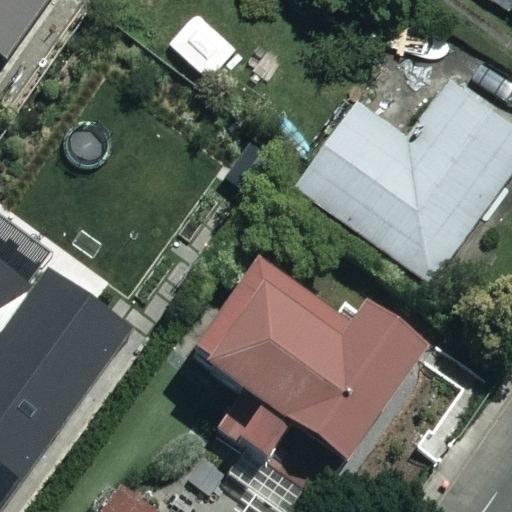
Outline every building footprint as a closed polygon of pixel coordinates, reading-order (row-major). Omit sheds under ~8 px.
[(52,0),(0,0),(0,62),(6,67),(52,0)] [(511,177),(511,120),(457,81),(416,139),(364,102),(304,185),(438,281),(511,177)] [(0,511),(31,511),(160,348),(51,262),(0,327),(0,511)] [(350,339),(255,272),(191,364),(240,399),(217,432),(266,467),(290,434),(344,471),(422,358),(364,318),(350,339)] [(160,511),(119,487),(103,511),(160,511)]
